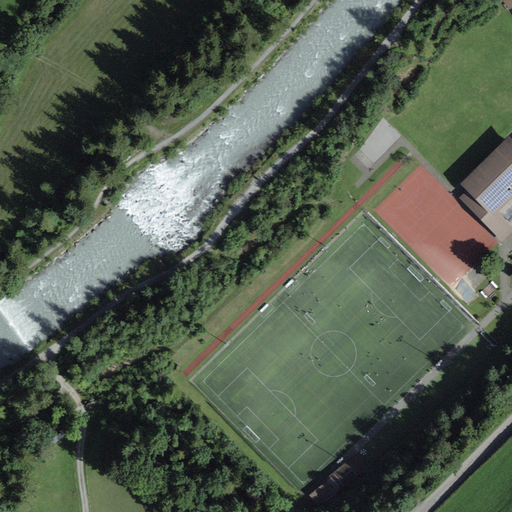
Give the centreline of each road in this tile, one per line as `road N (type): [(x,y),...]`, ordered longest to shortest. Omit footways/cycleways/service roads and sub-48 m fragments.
road 1 (track): [(168,141),(0,31)]
road 2 (track): [(83,511),(81,413),(54,345)]
road 3 (residential): [(418,511),(511,421)]
